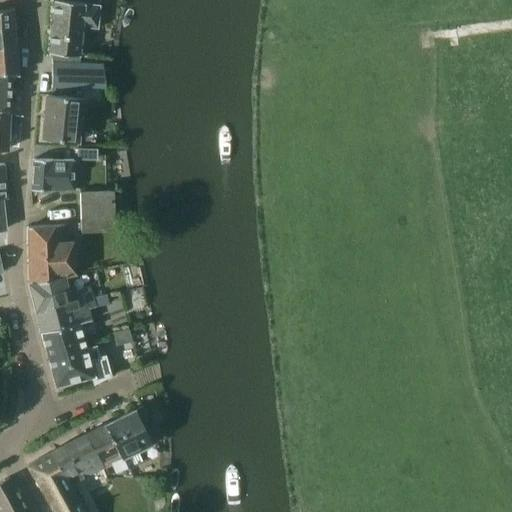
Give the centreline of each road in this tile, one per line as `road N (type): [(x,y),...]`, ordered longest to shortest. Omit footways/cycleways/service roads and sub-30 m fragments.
road 1 (track): [(421,0),(411,34),(472,395),(511,472)]
road 2 (residential): [(38,420),(17,238),(38,0)]
